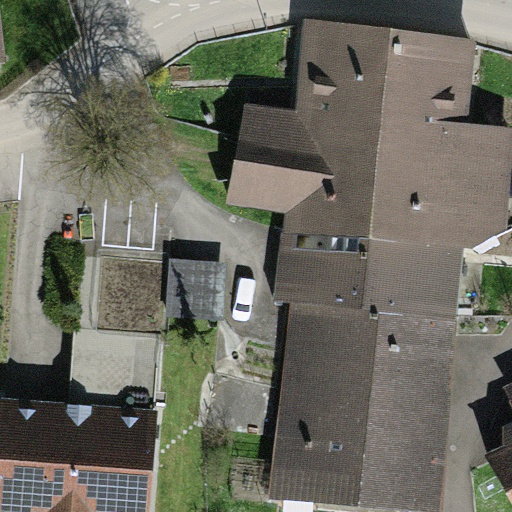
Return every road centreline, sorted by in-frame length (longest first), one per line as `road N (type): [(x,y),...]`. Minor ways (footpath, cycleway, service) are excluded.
road 1 (residential): [(143,5),(14,116),(0,119)]
road 2 (residential): [(461,511),(466,440),(511,342)]
